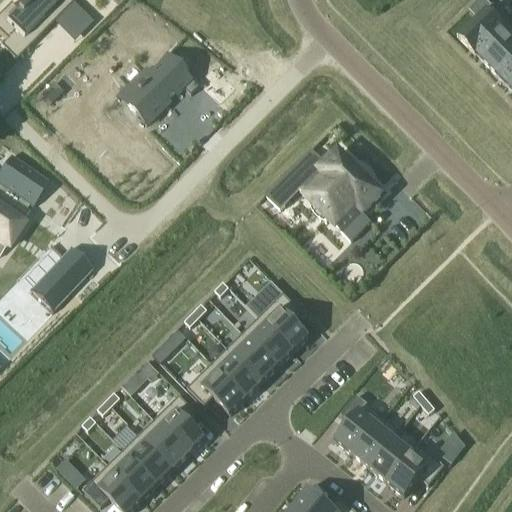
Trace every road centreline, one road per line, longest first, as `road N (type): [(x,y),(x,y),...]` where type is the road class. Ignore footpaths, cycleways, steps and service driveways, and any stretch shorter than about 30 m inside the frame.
road 1 (residential): [(15,122),(121,223),(135,226),(325,40)]
road 2 (residential): [(325,40),(499,212)]
road 3 (residential): [(360,325),(263,421)]
road 4 (residential): [(263,421),(171,511)]
